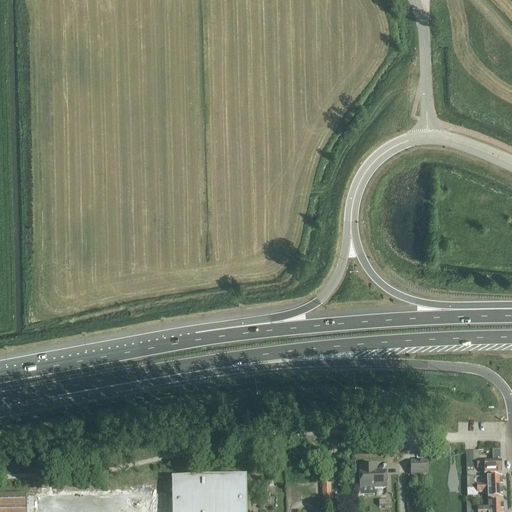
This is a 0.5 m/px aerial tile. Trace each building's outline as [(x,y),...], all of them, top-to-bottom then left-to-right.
[(484,475),(501,474),(500,451),(492,451),(493,463),(476,463),(477,469),(484,468),(484,475)] [(466,452),(466,454),(466,469),(474,469),(473,452),(466,452)] [(427,462),(426,462),(411,463),(411,476),(427,476),(426,462),(427,462)] [(358,487),(358,497),(375,496),(375,489),(386,489),(386,488),(385,473),(376,473),(376,466),(360,466),(361,473),(360,473),(359,473),(360,487),(358,487)] [(476,490),(502,489),(502,478),(487,479),(487,485),(476,486),(476,490)] [(221,485),(211,485),(211,489),(211,503),(221,503),(221,485)] [(232,485),(221,485),(221,503),(232,503),(232,485)] [(242,485),(232,485),(232,503),(242,503),(242,485)] [(205,489),(144,489),(144,494),(145,494),(144,509),(152,509),(152,511),(211,511),(211,503),(211,489),(205,489)] [(473,490),(466,490),(467,497),(477,497),(477,494),(487,493),(487,500),(492,500),(502,499),(502,489),(476,490),(473,490)] [(13,511),(14,494),(3,494),(3,511),(13,511)] [(23,511),(24,494),(14,494),(13,511),(23,511)] [(34,511),(34,494),(24,494),(23,511),(34,511)] [(44,511),(44,494),(34,494),(34,511),(44,511)] [(54,511),(54,494),(44,494),(44,511),(54,511)] [(64,511),(65,494),(54,494),(54,511),(64,511)] [(74,511),(75,494),(65,494),(64,511),(74,511)] [(85,511),(85,494),(75,494),(74,511),(85,511)] [(95,511),(95,494),(85,494),(85,511),(95,511)] [(105,511),(105,494),(95,494),(95,511),(105,511)] [(115,511),(116,494),(105,494),(105,511),(115,511)] [(125,511),(126,494),(116,494),(115,511),(125,511)] [(477,511),(502,511),(503,503),(487,504),(487,510),(477,510),(477,511)]
